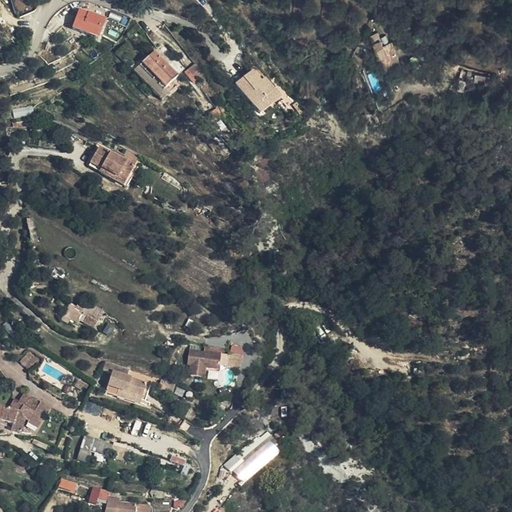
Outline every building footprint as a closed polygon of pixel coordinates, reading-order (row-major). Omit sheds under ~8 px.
[(98,39),(105,21),(88,14),(88,15),(80,12),(75,25),(73,30),(98,39)] [(382,70),(400,63),(392,42),(383,46),(378,33),(369,37),(382,70)] [(384,44),(389,42),(386,35),(381,37),(384,44)] [(177,78),(154,54),(134,73),(162,102),(169,94),(165,89),(177,78)] [(193,84),(203,75),(196,66),(185,74),(193,84)] [(253,73),(235,88),(254,110),(275,91),(268,82),(264,86),(261,83),(253,73)] [(275,91),(254,110),(260,116),(281,98),(275,91)] [(299,118),(305,113),(298,103),(292,107),(299,118)] [(210,114),(205,105),(200,108),(205,117),(210,114)] [(231,130),(222,118),(221,118),(216,111),(212,114),(225,135),(231,130)] [(112,157),(99,150),(90,164),(101,170),(100,174),(108,178),(109,175),(117,179),(119,177),(126,180),(133,168),(122,162),(112,157)] [(114,153),(112,157),(122,162),(125,158),(114,153)] [(101,170),(90,164),(88,168),(100,174),(101,170)] [(108,178),(127,189),(130,182),(126,180),(119,177),(117,179),(109,175),(108,178)] [(39,192),(47,196),(51,186),(44,183),(39,192)] [(93,329),(97,322),(70,306),(65,313),(93,329)] [(215,373),(218,358),(188,350),(184,365),(187,366),(184,376),(199,380),(202,370),(215,373)] [(29,354),(21,363),(30,371),(38,363),(29,354)] [(127,378),(129,371),(105,363),(103,371),(111,374),(105,394),(117,398),(118,391),(142,399),(146,385),(127,378)] [(82,388),(84,385),(78,381),(74,388),(80,392),(82,388)] [(172,394),(174,386),(162,381),(161,381),(158,389),(172,394)] [(150,386),(146,385),(142,399),(146,400),(150,386)] [(118,391),(117,398),(140,405),(142,399),(118,391)] [(39,405),(23,396),(19,403),(18,405),(23,407),(20,413),(10,410),(0,406),(0,421),(12,426),(11,431),(21,434),(25,421),(28,423),(28,424),(37,430),(49,409),(40,403),(39,405)] [(18,405),(19,403),(14,400),(10,410),(20,413),(23,407),(18,405)] [(86,459),(88,452),(89,450),(107,456),(110,447),(84,439),(78,461),(85,463),(86,459)] [(130,457),(131,452),(113,448),(112,453),(115,454),(114,460),(128,464),(130,457)] [(260,458),(257,452),(247,457),(250,463),(260,458)] [(54,481),(58,477),(52,473),(49,478),(54,481)] [(103,492),(99,491),(99,492),(81,486),(79,494),(96,499),(96,501),(107,503),(108,498),(109,492),(103,492)] [(181,500),(182,497),(153,487),(150,495),(152,497),(162,500),(164,502),(173,502),(181,500)] [(179,509),(186,500),(182,497),(181,500),(173,502),(173,508),(176,510),(176,508),(179,509)] [(108,498),(107,503),(105,511),(147,511),(148,508),(118,504),(118,499),(108,498)]
